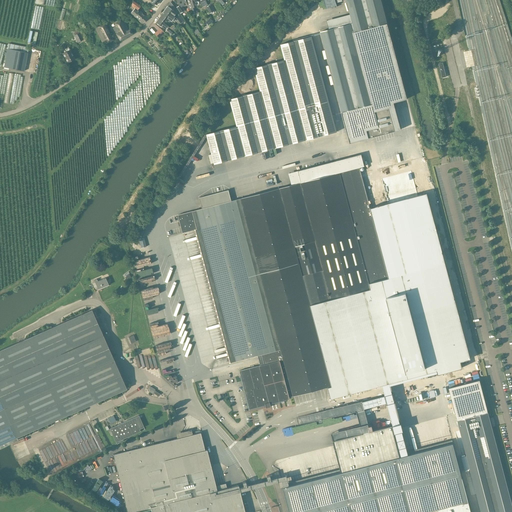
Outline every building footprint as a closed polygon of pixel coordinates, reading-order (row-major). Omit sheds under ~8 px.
[(140,12),(138,10),(141,5),(133,0),(132,0),(131,6),(135,9),(131,13),(135,17),(136,17),(143,23),(147,18),(140,12)] [(187,0),(190,8),(189,8),(191,13),(195,11),(194,7),(196,6),(196,5),(198,4),(199,4),(198,1),(197,0),(187,0)] [(344,120),(350,143),(401,129),(394,102),(407,99),(388,24),(381,0),(346,0),(352,21),(351,23),(320,31),(344,120)] [(168,6),(165,10),(171,15),(172,14),(174,16),(175,17),(177,20),(178,20),(179,21),(182,19),(179,14),(178,14),(174,11),(172,10),(174,7),(171,2),(168,6)] [(179,5),(176,7),(180,13),(184,11),(182,7),(180,5),(179,5)] [(165,10),(162,14),(168,19),(169,19),(171,21),(173,19),(176,21),(177,20),(175,17),(174,16),(172,14),(171,15),(165,10)] [(161,15),(159,18),(165,23),(165,24),(167,25),(168,26),(172,29),(174,26),(173,25),(172,26),(168,23),(170,21),(171,22),(171,21),(169,19),(168,19),(162,14),(161,15)] [(165,23),(159,18),(156,22),(163,27),(166,29),(168,26),(167,25),(165,24),(165,23)] [(445,18),(430,22),(431,28),(446,24),(445,18)] [(126,26),(124,22),(122,23),(120,20),(114,23),(116,26),(113,28),(120,40),(133,33),(130,29),(128,30),(126,26)] [(105,23),(102,24),(101,22),(97,24),(98,27),(95,28),(103,45),(113,40),(105,23)] [(73,32),(78,43),(86,39),(82,30),(79,32),(77,27),(74,29),(75,31),(73,32)] [(154,33),(159,38),(165,33),(160,29),(160,28),(155,33),(155,32),(154,33)] [(206,134),(214,164),(258,153),(337,132),(312,36),(281,44),(285,60),(254,68),(260,91),(230,99),(237,126),(206,134)] [(4,67),(25,71),(28,52),(29,47),(8,43),(7,48),(4,67)] [(68,62),(75,59),(70,50),(68,47),(65,49),(67,51),(63,53),(68,62)] [(4,102),(9,103),(14,73),(9,73),(4,102)] [(391,177),(405,174),(399,149),(390,151),(391,153),(383,155),(385,163),(379,165),(380,172),(385,171),(386,175),(390,174),(391,177)] [(202,208),(178,215),(183,233),(197,229),(232,362),(258,355),(261,365),(240,371),(250,409),(266,405),(270,404),(290,399),(290,397),(293,396),(328,387),(331,398),(437,371),(438,374),(463,368),(461,361),(471,359),(427,193),(370,208),(360,167),(364,166),(361,154),(298,171),(301,183),(232,201),(229,190),(200,198),(202,208)] [(418,183),(429,180),(424,160),(413,163),(418,183)] [(95,283),(93,284),(95,288),(97,287),(98,289),(109,285),(105,278),(98,281),(97,279),(94,280),(95,282),(95,283)] [(139,282),(142,295),(159,291),(157,282),(150,284),(149,280),(139,282)] [(0,399),(17,437),(127,389),(102,333),(105,332),(104,329),(103,329),(101,326),(104,325),(100,316),(99,316),(97,311),(93,312),(92,310),(0,350),(0,399)] [(153,332),(163,329),(162,326),(165,326),(164,323),(157,325),(156,321),(151,322),(153,332)] [(127,338),(130,344),(136,341),(133,335),(127,338)] [(162,347),(162,345),(172,342),(171,337),(164,339),(164,336),(154,338),(156,349),(162,347)] [(148,366),(146,355),(140,356),(142,367),(148,366)] [(479,379),(449,388),(457,420),(481,511),(511,511),(511,503),(494,435),(488,412),(480,379),(479,379)] [(159,396),(160,394),(155,390),(156,389),(150,386),(147,391),(153,394),(153,393),(159,396)] [(392,394),(334,409),(336,416),(387,403),(394,401),(392,394)] [(110,428),(116,442),(141,431),(140,429),(144,427),(139,416),(110,428)] [(102,442),(99,444),(88,422),(71,430),(73,435),(70,437),(80,459),(104,447),(102,442)] [(471,511),(453,443),(400,457),(392,425),(333,440),(341,472),(283,487),(289,511),(471,511)] [(245,511),(238,485),(217,490),(207,449),(205,450),(201,433),(113,454),(127,511),(131,511),(151,507),(151,511),(245,511)] [(241,490),(251,488),(250,484),(246,484),(246,481),(243,481),(244,485),(241,486),(241,490)]
